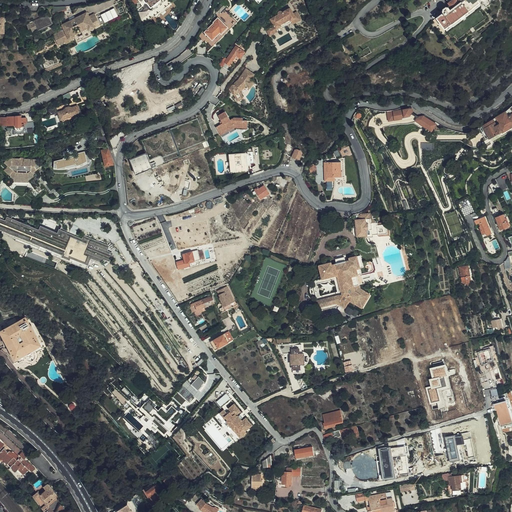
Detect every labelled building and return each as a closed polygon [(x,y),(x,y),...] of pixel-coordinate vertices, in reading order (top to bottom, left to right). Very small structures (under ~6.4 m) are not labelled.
[(151,8),(162,0),(143,0),(146,3),(147,3),(151,8)] [(164,3),(162,0),(151,8),(153,10),(164,3)] [(442,12),(436,17),(443,28),(444,27),(450,23),(450,24),(477,3),(478,3),(475,0),(456,0),(456,1),(455,0),(446,0),(448,2),(447,3),(449,6),(447,7),(446,7),(444,7),(442,9),(441,11),(442,12)] [(122,1),(99,13),(105,24),(127,12),(122,1)] [(479,6),(477,3),(450,24),(450,23),(444,27),(446,30),(479,6)] [(60,7),(53,7),(55,11),(53,12),(54,15),(65,12),(66,16),(73,14),(71,5),(60,7)] [(281,12),(279,14),(279,15),(279,17),(272,20),(276,26),(268,31),(272,37),(280,33),(278,30),(282,27),(283,28),(293,22),(294,24),(298,22),(302,19),(298,12),(295,14),(291,8),(283,13),(282,12),(281,12)] [(105,24),(99,13),(96,14),(95,12),(89,15),(88,12),(63,25),(64,27),(65,29),(65,31),(62,33),(61,31),(60,31),(66,43),(67,45),(72,42),(71,41),(76,38),(75,36),(89,29),(90,31),(91,31),(96,28),(95,28),(94,25),(98,23),(100,26),(105,24)] [(142,25),(152,18),(150,15),(140,22),(142,25)] [(49,16),(46,18),(46,19),(38,22),(27,27),(29,32),(32,30),(33,32),(53,24),(49,16)] [(222,34),(228,29),(220,19),(215,23),(216,24),(206,33),(207,33),(205,35),(207,37),(208,37),(209,36),(212,40),(213,40),(218,36),(218,35),(221,33),(222,34)] [(296,39),(299,37),(293,27),(279,36),(281,40),(292,33),(296,39)] [(77,42),(92,34),(91,31),(90,31),(89,29),(75,36),(76,38),(77,42)] [(230,32),(228,29),(222,34),(219,37),(221,39),(230,32)] [(59,46),(66,43),(60,31),(53,35),(59,46)] [(99,36),(102,42),(111,37),(108,31),(99,36)] [(245,48),(248,51),(250,49),(249,48),(259,37),(254,32),(242,46),(245,48)] [(93,36),(92,34),(77,42),(78,44),(93,36)] [(148,39),(152,47),(159,43),(155,35),(148,39)] [(197,55),(205,56),(206,47),(198,46),(196,54),(197,55)] [(237,56),(239,57),(244,51),(245,48),(242,46),(239,49),(238,47),(226,61),(223,59),(220,63),(222,66),(225,62),(229,65),(237,56)] [(244,51),(239,57),(241,59),(248,51),(245,48),(244,51)] [(46,72),(51,69),(50,67),(55,65),(56,66),(61,63),(56,54),(41,62),(46,72)] [(152,59),(138,63),(140,69),(154,64),(153,61),(152,59)] [(122,74),(114,77),(118,88),(131,83),(132,86),(137,83),(143,81),(138,70),(134,72),(133,69),(129,70),(129,68),(123,70),(126,77),(123,77),(122,74)] [(248,73),(244,78),(251,84),(256,80),(248,73)] [(251,84),(244,78),(239,83),(240,84),(234,88),(233,87),(229,91),(235,97),(237,103),(243,101),(240,93),(246,90),(247,89),(251,84)] [(82,97),(79,88),(73,91),(75,100),(82,97)] [(160,115),(164,114),(162,110),(161,108),(179,101),(177,96),(157,104),(156,103),(156,104),(160,115)] [(81,116),(78,107),(78,106),(72,108),(70,108),(68,108),(67,109),(65,110),(64,111),(58,113),(61,123),(81,116)] [(511,106),(505,113),(482,126),(490,138),(490,139),(504,131),(511,126),(511,106)] [(387,113),(389,122),(403,119),(403,118),(410,116),(412,114),(413,113),(412,109),(410,109),(387,113)] [(227,129),(229,132),(235,129),(247,129),(247,121),(243,121),(242,118),(234,118),(230,120),(225,112),(218,116),(219,118),(221,122),(222,124),(220,125),(215,127),(218,133),(227,129)] [(417,121),(419,118),(412,114),(410,116),(403,118),(403,119),(389,122),(390,126),(399,124),(410,123),(417,121)] [(7,117),(0,117),(1,124),(0,125),(0,126),(5,126),(7,127),(14,127),(15,130),(13,130),(14,135),(17,134),(17,131),(18,131),(20,131),(22,130),(23,129),(23,126),(24,126),(24,124),(25,124),(26,123),(34,122),(33,115),(26,116),(26,118),(21,118),(21,116),(7,117)] [(419,118),(417,121),(432,131),(436,124),(424,116),(419,117),(419,118)] [(181,156),(209,145),(198,117),(170,128),(181,156)] [(23,129),(22,130),(24,134),(28,134),(36,132),(36,131),(37,131),(37,127),(36,127),(35,122),(34,122),(26,123),(25,124),(24,124),(24,126),(23,126),(23,129)] [(451,134),(452,130),(446,128),(441,125),(439,128),(442,130),(451,134)] [(490,138),(482,126),(479,128),(487,140),(490,138)] [(179,156),(169,129),(141,140),(146,153),(130,159),(136,174),(179,156)] [(115,134),(108,137),(109,140),(113,149),(118,147),(119,145),(120,143),(127,136),(124,130),(118,133),(117,132),(115,133),(115,134)] [(110,148),(102,150),(106,167),(115,165),(114,158),(110,148)] [(254,163),(252,148),(246,149),(247,152),(228,154),(230,172),(240,171),(240,176),(248,175),(247,170),(249,170),(249,163),(254,163)] [(292,157),(299,160),(302,153),(301,150),(298,149),(296,150),(292,157)] [(63,159),(54,162),(53,170),(59,170),(67,169),(77,167),(77,168),(88,164),(85,151),(78,153),(79,155),(76,156),(76,155),(63,158),(63,159)] [(21,159),(8,159),(4,164),(7,167),(4,171),(10,177),(9,178),(8,177),(4,183),(9,187),(14,183),(30,183),(37,193),(43,189),(37,181),(40,179),(40,174),(37,171),(41,168),(40,167),(41,166),(36,160),(24,159),(21,158),(21,159)] [(341,172),(341,162),(328,162),(329,172),(326,172),(326,179),(335,179),(335,177),(342,177),(342,172),(341,172)] [(269,194),(264,186),(259,189),(258,188),(255,190),(261,199),(269,194)] [(205,214),(166,222),(178,250),(211,243),(205,214)] [(509,227),(504,215),(496,218),(501,230),(509,227)] [(485,216),(474,220),(476,224),(479,223),(481,229),(480,230),(482,234),(485,233),(486,236),(488,235),(492,233),(485,216)] [(492,233),(488,235),(489,237),(495,234),(491,226),(487,216),(485,216),(492,233)] [(5,221),(0,218),(0,229),(63,255),(62,257),(70,260),(70,258),(88,265),(90,258),(102,263),(104,260),(110,262),(114,253),(108,250),(109,246),(83,235),(82,238),(59,229),(57,233),(40,226),(38,230),(7,217),(5,221)] [(366,218),(356,219),(357,236),(368,235),(368,230),(370,230),(369,222),(367,222),(366,218)] [(184,260),(176,262),(178,270),(196,265),(195,261),(200,260),(198,250),(183,254),(184,260)] [(357,256),(349,258),(350,260),(345,262),(337,264),(331,265),(330,260),(328,269),(319,268),(322,279),(336,275),(341,295),(317,301),(319,311),(337,306),(336,303),(345,308),(349,301),(355,305),(361,295),(355,291),(354,286),(351,277),(356,276),(358,275),(356,269),(360,268),(357,256)] [(328,269),(330,260),(318,264),(319,268),(328,269)] [(487,267),(489,264),(487,264),(487,263),(482,268),(479,264),(483,261),(482,260),(478,266),(486,271),(488,268),(487,267)] [(468,276),(470,276),(468,265),(458,267),(460,278),(461,278),(462,281),(465,281),(466,284),(468,285),(470,285),(469,282),(468,276)] [(361,295),(355,305),(362,308),(370,295),(360,288),(359,285),(354,286),(355,291),(361,295)] [(231,293),(228,287),(222,289),(226,298),(232,296),(230,293),(231,293)] [(226,298),(222,289),(218,291),(220,297),(220,298),(223,306),(229,303),(229,304),(230,304),(235,302),(232,296),(226,298)] [(212,296),(202,300),(197,302),(193,304),(193,306),(194,306),(196,306),(198,310),(215,303),(212,296)] [(230,317),(227,311),(220,315),(223,321),(230,317)] [(31,320),(30,318),(27,320),(23,319),(1,330),(17,361),(40,349),(41,348),(41,346),(41,345),(36,336),(34,334),(39,331),(36,326),(35,327),(31,320)] [(215,350),(230,342),(225,334),(211,342),(215,350)] [(291,346),(291,345),(278,347),(283,355),(292,354),(291,356),(291,358),(291,359),(291,361),(291,362),(292,364),(293,366),(294,374),(304,373),(303,366),(303,364),(305,362),(304,355),(302,353),(302,352),(301,345),(291,346)] [(483,349),(484,352),(490,350),(493,362),(498,360),(493,346),(483,349)] [(493,362),(490,350),(484,352),(479,353),(484,369),(483,370),(486,382),(493,380),(489,368),(491,368),(489,363),(493,362)] [(210,362),(206,358),(196,369),(201,373),(205,369),(204,368),(210,362)] [(354,371),(352,362),(344,365),(347,373),(354,371)] [(446,363),(430,368),(432,378),(429,379),(431,386),(426,387),(430,404),(442,401),(439,389),(449,386),(447,377),(450,376),(446,363)] [(191,384),(198,389),(205,381),(198,375),(191,384)] [(510,408),(511,407),(509,400),(507,399),(505,399),(503,394),(495,397),(497,402),(493,403),(500,426),(503,425),(502,424),(509,422),(511,419),(508,410),(510,408)] [(226,401),(222,396),(217,400),(221,405),(226,401)] [(162,408),(156,403),(151,408),(160,416),(159,417),(169,427),(172,424),(173,425),(179,418),(170,410),(169,411),(164,406),(162,408)] [(227,413),(224,409),(219,413),(240,438),(247,432),(246,430),(252,425),(245,417),(242,420),(241,419),(242,418),(240,415),(238,416),(237,414),(240,411),(234,403),(228,408),(230,411),(227,413)] [(336,420),(336,424),(343,422),(341,410),(323,414),(325,421),(333,420),(335,421),(336,420)] [(324,423),(325,428),(336,426),(335,424),(336,424),(336,420),(335,421),(333,420),(325,421),(325,423),(324,423)] [(324,436),(326,442),(332,439),(336,438),(338,438),(340,439),(341,438),(342,436),(344,435),(343,435),(347,434),(350,434),(349,432),(353,431),(356,430),(355,426),(332,432),(324,436)] [(23,450),(27,445),(7,428),(3,433),(23,450)] [(456,434),(444,437),(449,463),(460,460),(457,445),(465,444),(463,434),(456,436),(456,434)] [(285,446),(284,445),(281,446),(275,452),(276,455),(287,453),(287,452),(290,451),(288,445),(285,446)] [(294,449),(296,458),(315,454),(313,445),(294,449)] [(408,445),(378,450),(380,461),(376,462),(379,482),(396,479),(392,457),(409,454),(408,445)] [(26,463),(23,459),(21,462),(18,459),(19,458),(12,451),(11,452),(9,450),(7,451),(4,447),(0,450),(0,458),(0,459),(1,458),(6,463),(8,462),(10,465),(9,466),(14,472),(17,469),(21,474),(28,470),(30,472),(34,469),(28,462),(26,463)] [(28,455),(23,450),(19,455),(23,459),(28,455)] [(0,462),(17,479),(21,474),(17,469),(14,472),(9,466),(10,465),(8,462),(6,463),(1,458),(0,459),(0,458),(0,462)] [(300,467),(292,467),(292,472),(283,472),(283,474),(277,474),(277,480),(282,480),(282,483),(287,483),(287,486),(292,486),(292,475),(300,475),(300,467)] [(169,487),(176,482),(171,474),(164,480),(169,487)] [(262,480),(262,474),(252,475),(253,489),(257,489),(257,490),(263,490),(263,485),(263,480),(262,480)] [(452,477),(449,478),(451,496),(455,496),(454,492),(458,491),(464,491),(463,483),(462,476),(452,477)] [(33,494),(44,510),(48,506),(54,511),(61,503),(56,497),(57,496),(49,483),(48,483),(38,490),(33,494)] [(410,483),(400,485),(401,492),(411,491),(410,483)] [(156,484),(146,490),(151,498),(149,499),(152,503),(162,496),(157,489),(159,488),(156,484)] [(356,493),(357,501),(366,501),(365,493),(356,493)] [(372,496),(369,497),(370,501),(374,500),(374,503),(370,503),(371,510),(369,511),(376,511),(382,509),(382,511),(389,511),(390,511),(392,511),(396,511),(394,506),(393,504),(394,504),(393,498),(387,500),(388,504),(381,506),(380,499),(387,498),(386,493),(372,496)] [(206,502),(202,498),(197,503),(201,507),(200,509),(205,511),(216,511),(219,508),(215,506),(214,507),(206,502)] [(61,503),(54,511),(55,511),(70,511),(69,508),(66,510),(61,503)]
